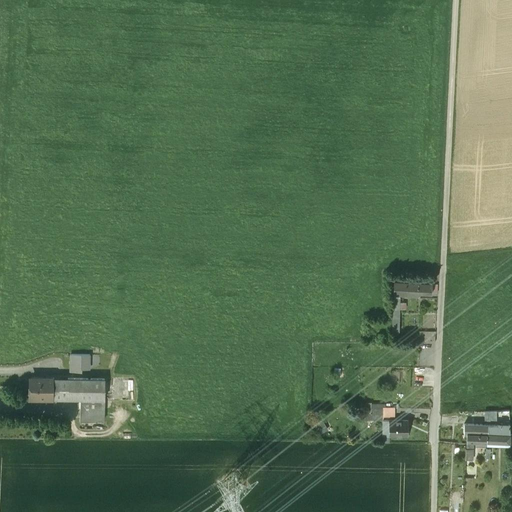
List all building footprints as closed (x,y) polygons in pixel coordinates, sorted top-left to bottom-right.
[(393,292),(404,293),(405,281),(394,281),(393,292)] [(417,291),(431,291),(431,282),(405,281),(404,293),(417,294),(417,291)] [(418,342),(434,342),(435,330),(419,330),(418,342)] [(89,354),(71,354),(71,371),(81,371),(81,365),(89,365),(89,354)] [(25,381),(25,392),(26,395),(32,395),(32,397),(53,397),(53,377),(32,376),(32,378),(27,378),(25,381)] [(105,378),(53,377),(53,397),(80,397),(104,398),(105,378)] [(104,398),(80,397),(80,419),(104,420),(104,398)] [(383,409),(371,409),(371,420),(383,420),(383,409)] [(321,419),(311,426),(318,437),(328,430),(321,419)] [(383,420),(383,431),(389,431),(389,435),(407,435),(407,420),(383,420)] [(487,425),(464,424),(463,433),(467,433),(471,434),(471,433),(487,434),(487,425)] [(487,434),(498,434),(502,434),(502,427),(493,426),(492,425),(487,425),(487,434)]
